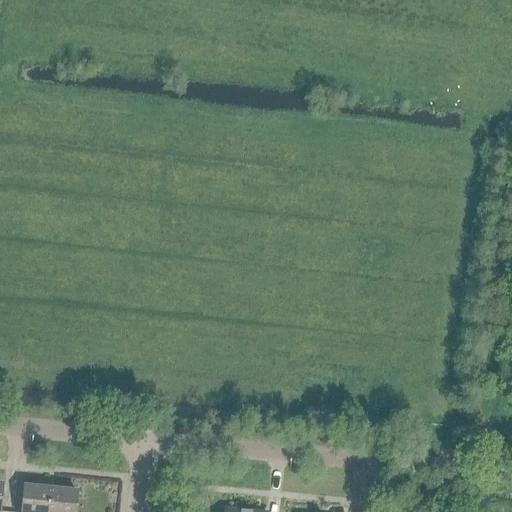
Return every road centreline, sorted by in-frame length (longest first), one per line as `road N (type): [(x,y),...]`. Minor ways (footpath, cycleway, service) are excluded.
road 1 (tertiary): [(511,474),(141,444)]
road 2 (tertiary): [(141,444),(0,429)]
